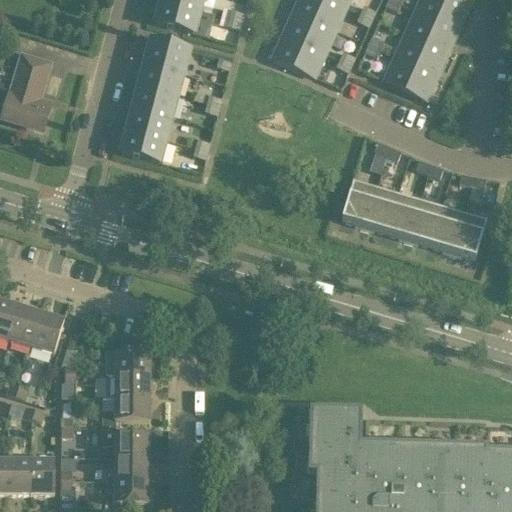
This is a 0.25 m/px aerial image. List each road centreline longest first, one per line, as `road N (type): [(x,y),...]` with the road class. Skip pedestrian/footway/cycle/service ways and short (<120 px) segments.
road 1 (tertiary): [(511,353),(61,218)]
road 2 (residential): [(171,511),(177,328),(156,314),(0,267)]
road 3 (residential): [(61,218),(124,0)]
road 4 (residential): [(341,114),(421,148),(511,173)]
